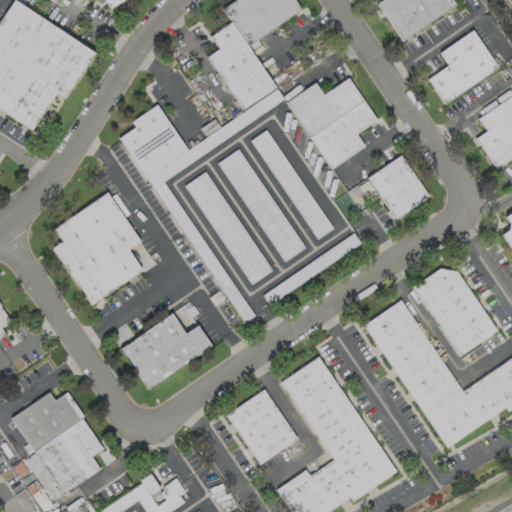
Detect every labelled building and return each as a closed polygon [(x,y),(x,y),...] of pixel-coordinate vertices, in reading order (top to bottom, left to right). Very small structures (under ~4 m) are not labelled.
[(93,49),(9,0),(0,16),(0,110),(32,129),(53,93),(64,99),(93,49)] [(102,0),(107,8),(120,0),(102,0)] [(161,178),(282,102),(250,50),(257,46),(253,40),(300,10),(293,0),(231,0),(220,7),(229,22),(208,35),(217,49),(205,56),(241,113),(215,129),(216,130),(184,150),(156,104),(129,121),(133,127),(119,136),(193,254),(197,252),(203,261),(210,256),(161,178)] [(454,6),(449,0),(379,0),(375,3),(399,40),(454,6)] [(497,69),(472,30),(437,52),(446,65),(426,78),(442,104),(497,69)] [(374,121),(348,77),(321,94),(314,83),(286,100),(327,169),(363,147),(355,133),(374,121)] [(511,157),(511,94),(476,117),(485,130),(474,137),(493,169),(511,157)] [(265,129),(250,139),(314,239),(330,229),(265,129)] [(280,262),(301,250),(239,148),(218,161),(280,262)] [(392,219),(427,198),(400,155),(366,176),(392,219)] [(51,227),(60,241),(52,247),(87,304),(140,272),(126,249),(137,242),(107,193),(51,227)] [(511,209),(502,216),(509,228),(503,231),(511,245),(511,209)] [(411,285),(457,356),(495,331),(449,261),(411,285)] [(440,448),(505,409),(506,410),(511,406),(511,356),(458,390),(402,299),(363,322),(440,448)] [(0,338),(5,335),(0,327),(9,321),(0,306),(0,338)] [(183,333),(171,314),(119,346),(145,388),(210,347),(196,325),(183,333)] [(279,380),(330,461),(307,475),(304,470),(274,488),(289,511),(326,511),(348,498),(350,501),(393,474),(319,355),(279,380)] [(257,464),(296,439),(263,388),(224,414),(257,464)] [(66,391),(53,399),(48,392),(10,415),(59,495),(99,471),(90,456),(101,450),(66,391)]
